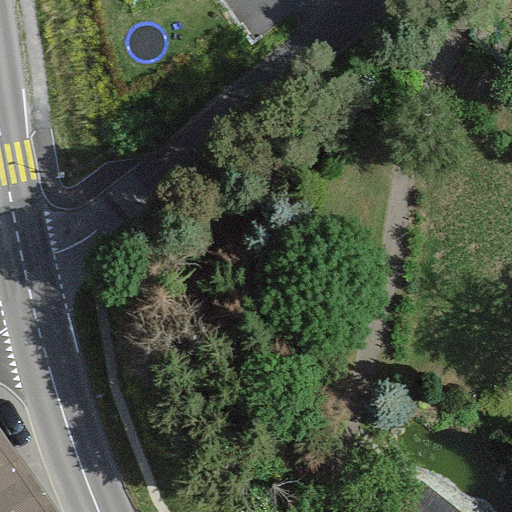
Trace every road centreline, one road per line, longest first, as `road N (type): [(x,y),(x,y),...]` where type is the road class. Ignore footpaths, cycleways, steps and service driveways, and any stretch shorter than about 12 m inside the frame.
road 1 (residential): [(380,0),(231,130),(36,282)]
road 2 (tertiary): [(103,511),(36,282)]
road 3 (tertiary): [(36,282),(0,81)]
